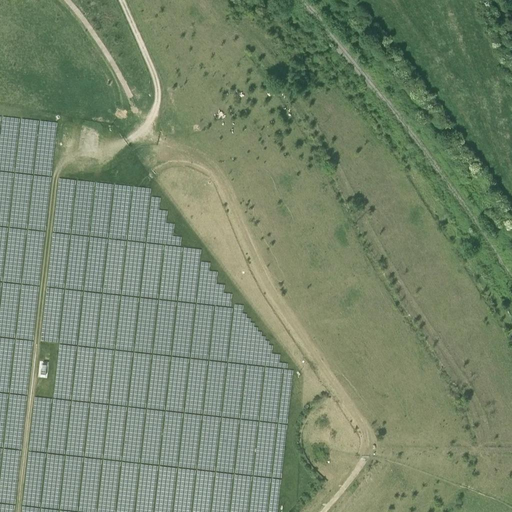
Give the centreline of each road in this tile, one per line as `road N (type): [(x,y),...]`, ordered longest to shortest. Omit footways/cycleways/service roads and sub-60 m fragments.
road 1 (track): [(364,453),(364,429),(266,292),(224,186),(200,160),(144,133),(152,123)]
road 2 (track): [(152,123),(62,0)]
road 3 (track): [(152,123),(154,79),(123,0)]
